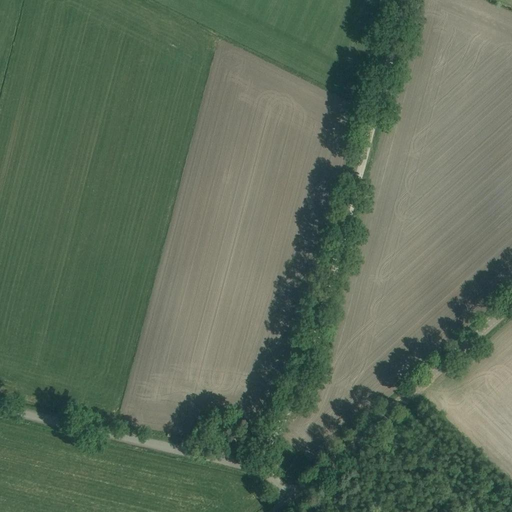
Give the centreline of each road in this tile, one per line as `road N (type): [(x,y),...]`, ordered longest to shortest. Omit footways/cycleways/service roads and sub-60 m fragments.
road 1 (track): [(404,0),(297,390),(255,468)]
road 2 (unclassified): [(291,498),(255,468),(0,403)]
road 3 (tertiary): [(291,498),(511,308)]
